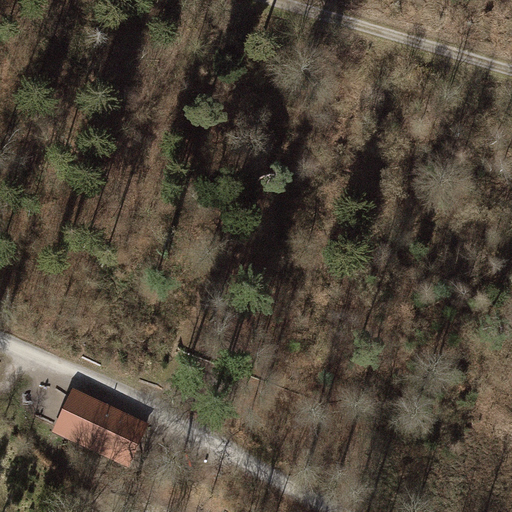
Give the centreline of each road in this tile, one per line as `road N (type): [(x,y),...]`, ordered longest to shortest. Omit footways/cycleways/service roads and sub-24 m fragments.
road 1 (track): [(0,340),(238,450),(339,511)]
road 2 (track): [(281,0),(511,73)]
